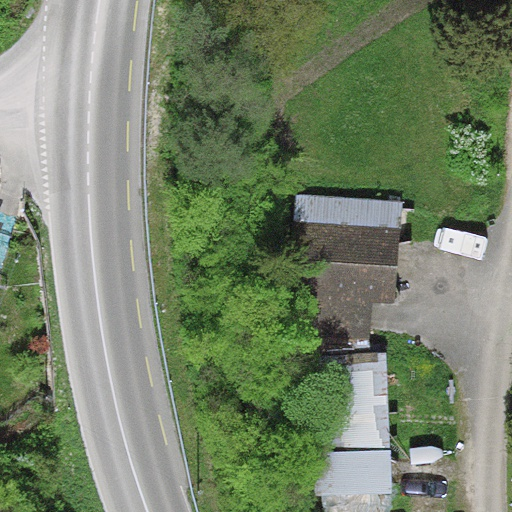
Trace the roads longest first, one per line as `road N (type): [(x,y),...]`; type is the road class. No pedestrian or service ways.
road 1 (primary): [(148,511),(116,406),(95,277),(88,157),(99,0)]
road 2 (residential): [(511,256),(502,303),(501,511)]
